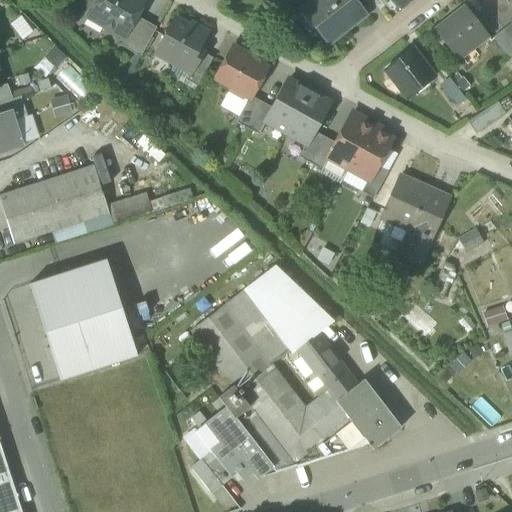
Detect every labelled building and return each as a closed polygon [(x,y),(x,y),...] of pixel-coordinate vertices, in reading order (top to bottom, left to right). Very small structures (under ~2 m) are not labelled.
[(122,37),(123,38),(135,17),(143,3),(137,0),(95,0),(93,4),(94,7),(90,15),(105,23),(103,27),(122,37)] [(326,45),(327,47),(367,16),(354,0),(314,0),(300,12),(301,13),(306,9),(331,42),(326,45)] [(391,0),(400,9),(410,0),(391,0)] [(433,32),(455,60),(486,36),(463,8),(433,32)] [(301,13),(326,45),(331,42),(306,9),(301,13)] [(11,23),(21,39),(33,32),(23,16),(11,23)] [(117,46),(140,58),(156,28),(135,17),(123,38),(122,37),(117,46)] [(188,72),(191,73),(202,53),(196,50),(206,33),(191,25),(189,29),(174,20),(156,54),(177,66),(188,72)] [(511,23),(502,31),(511,43),(511,23)] [(505,58),(511,52),(511,43),(502,31),(491,40),(505,58)] [(229,89),(244,97),(252,81),(258,84),(264,72),(255,67),(257,63),(231,49),(216,77),(232,86),(229,89)] [(384,70),(406,99),(435,78),(413,49),(384,70)] [(184,80),(197,87),(212,59),(202,53),(191,73),(188,72),(184,80)] [(188,72),(177,66),(172,75),(173,79),(181,84),(184,80),(188,72)] [(439,86),(455,107),(465,100),(448,79),(439,86)] [(265,123),(285,134),(308,92),(287,81),(271,109),(264,122),(265,123)] [(0,90),(0,103),(11,100),(7,88),(0,90)] [(244,97),(229,89),(220,107),(238,117),(248,100),(244,97)] [(329,104),(308,92),(285,134),(305,145),(306,146),(313,132),(329,104)] [(0,103),(0,115),(11,113),(13,121),(26,117),(20,97),(11,100),(0,103)] [(235,123),(246,129),(261,103),(249,97),(248,100),(238,117),(235,123)] [(66,99),(52,103),(56,116),(69,113),(66,99)] [(271,109),(261,103),(246,129),(258,136),(265,123),(264,122),(271,109)] [(496,103),(467,123),(475,135),(505,115),(496,103)] [(13,121),(11,113),(0,115),(0,151),(21,145),(13,121)] [(327,159),(347,170),(370,128),(361,124),(362,122),(361,119),(353,115),(350,115),(334,144),(326,159),(327,159)] [(370,127),(370,128),(347,170),(367,181),(368,182),(376,167),(386,150),(391,140),(381,134),(382,133),(381,130),(374,126),(370,127)] [(298,158),(309,164),(324,138),(313,132),(306,146),(305,145),(298,158)] [(334,144),(324,138),(309,164),(321,171),(327,159),(326,159),(334,144)] [(376,167),(387,173),(397,155),(386,150),(376,167)] [(327,159),(321,171),(320,173),(339,184),(341,182),(347,170),(327,159)] [(50,233),(108,214),(105,206),(93,166),(0,196),(0,205),(13,245),(50,233)] [(360,193),(372,199),(387,173),(376,167),(368,182),(367,181),(360,193)] [(367,181),(347,170),(341,182),(360,193),(367,181)] [(398,257),(420,266),(441,217),(427,212),(433,198),(398,184),(400,179),(399,178),(381,219),(399,226),(400,222),(411,227),(409,231),(398,257)] [(435,194),(400,179),(398,184),(433,198),(435,194)] [(145,193),(105,206),(108,214),(112,225),(135,218),(152,213),(145,193)] [(427,212),(441,217),(448,199),(435,194),(433,198),(427,212)] [(108,214),(50,233),(54,244),(112,225),(108,214)] [(400,222),(399,226),(409,231),(411,227),(400,222)] [(457,240),(464,253),(482,243),(475,230),(457,240)] [(322,248),(315,260),(327,266),(333,254),(322,248)] [(105,260),(28,284),(59,381),(136,356),(105,260)] [(454,272),(450,264),(444,261),(431,293),(443,298),(454,272)] [(275,267),(247,288),(292,347),(296,351),(317,334),(333,322),(275,267)] [(217,398),(225,408),(275,473),(367,444),(335,402),(313,419),(270,364),(292,347),(247,288),(189,332),(232,387),(217,398)] [(481,314),(485,327),(507,321),(502,307),(481,314)] [(509,356),(511,355),(511,332),(502,336),(509,356)] [(317,334),(296,351),(335,402),(349,391),(332,368),(339,362),(317,334)] [(356,385),(339,362),(332,368),(349,391),(356,385)] [(367,444),(372,450),(400,428),(363,380),(356,385),(349,391),(335,402),(367,444)] [(218,400),(210,405),(217,413),(224,408),(218,400)] [(225,408),(205,423),(221,444),(211,452),(228,474),(233,470),(237,474),(242,480),(251,473),(257,479),(275,473),(225,408)] [(198,413),(190,419),(198,428),(206,422),(198,413)] [(195,431),(211,452),(221,444),(205,423),(195,431)] [(195,431),(184,439),(200,460),(211,452),(195,431)] [(20,511),(0,447),(0,511),(20,511)] [(200,460),(217,482),(228,474),(211,452),(200,460)] [(217,482),(200,460),(190,468),(211,494),(221,486),(217,482)] [(217,482),(221,486),(237,474),(233,470),(228,474),(217,482)]
